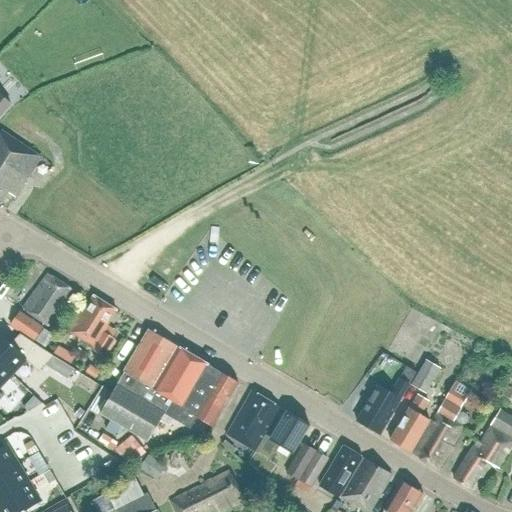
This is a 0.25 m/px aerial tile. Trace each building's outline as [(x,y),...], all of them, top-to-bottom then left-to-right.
[(0,201),(6,192),(12,197),(39,158),(0,132),(0,201)] [(23,307),(51,326),(76,290),(48,271),(23,307)] [(94,295),(84,312),(81,309),(68,329),(94,345),(93,347),(104,355),(115,338),(103,330),(116,309),(94,295)] [(33,341),(42,327),(19,311),(9,324),(33,341)] [(125,370),(99,413),(147,441),(172,399),(181,405),(175,414),(176,419),(180,421),(189,406),(191,403),(195,395),(203,400),(220,371),(212,366),(149,329),(125,370)] [(0,334),(0,364),(11,375),(25,359),(38,371),(44,365),(53,356),(19,334),(10,343),(0,334)] [(59,360),(53,370),(67,379),(73,369),(59,360)] [(439,368),(425,360),(411,385),(425,393),(439,368)] [(0,364),(0,398),(2,396),(0,393),(0,386),(11,375),(0,364)] [(359,420),(382,434),(416,375),(406,369),(393,392),(379,384),(359,420)] [(189,406),(180,421),(187,426),(192,425),(197,416),(213,426),(239,382),(220,371),(203,400),(195,395),(191,403),(189,406)] [(463,408),(460,406),(471,389),(454,380),(444,397),(447,399),(415,453),(439,468),(464,426),(455,421),(463,408)] [(280,407),(254,391),(228,434),(254,450),(280,407)] [(412,451),(430,419),(422,415),(429,402),(418,395),(392,439),(412,451)] [(33,396),(23,406),(28,411),(41,403),(33,396)] [(310,425),(287,412),(271,438),(267,436),(256,453),(270,461),(280,445),(293,453),(310,425)] [(484,476),(492,462),(499,466),(511,443),(511,438),(491,427),(483,443),(479,441),(465,461),(455,478),(472,489),(481,474),(484,476)] [(130,435),(114,449),(128,466),(145,452),(130,435)] [(0,447),(0,473),(17,463),(6,444),(0,447)] [(304,445),(288,472),(297,478),(297,480),(293,485),(294,486),(306,494),(311,486),(315,480),(316,479),(328,459),(315,452),(304,445)] [(362,457),(343,446),(320,485),(338,496),(362,457)] [(164,467),(147,454),(138,467),(155,480),(164,467)] [(114,459),(101,467),(106,474),(119,467),(114,459)] [(342,497),(367,511),(370,511),(392,475),(364,459),(342,497)] [(17,463),(0,473),(0,499),(29,482),(17,463)] [(49,470),(42,474),(48,484),(55,480),(49,470)] [(209,511),(242,496),(230,471),(171,501),(176,511),(209,511)] [(402,480),(383,511),(412,511),(424,494),(402,480)] [(29,482),(0,499),(0,511),(21,511),(40,501),(29,482)] [(158,511),(148,492),(116,509),(117,511),(158,511)]
